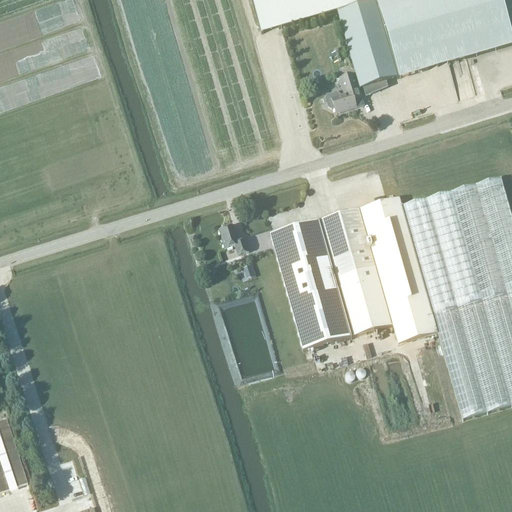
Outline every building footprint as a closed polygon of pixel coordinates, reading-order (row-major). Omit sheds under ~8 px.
[(376,0),(250,0),(261,35),(377,1),(376,0)] [(511,34),(501,0),(383,0),(376,2),(399,79),(511,45),(511,34)] [(376,2),(338,14),(359,87),(357,87),(359,91),(364,89),(366,97),(387,88),(385,83),(399,79),(376,2)] [(327,96),(326,99),(329,109),(332,110),(334,109),(336,115),(363,107),(359,91),(357,87),(354,75),(340,80),(343,92),(344,91),(346,96),(340,98),(339,95),(336,94),(327,96)] [(448,195),(401,208),(432,317),(438,336),(463,422),(511,407),(511,218),(501,180),(448,195)] [(399,201),(271,237),(305,353),(353,340),(393,328),(432,317),(401,208),(399,201)] [(219,232),(225,251),(235,248),(238,257),(249,254),(245,242),(239,244),(234,228),(219,232)] [(412,343),(414,349),(425,346),(424,340),(412,343)]
